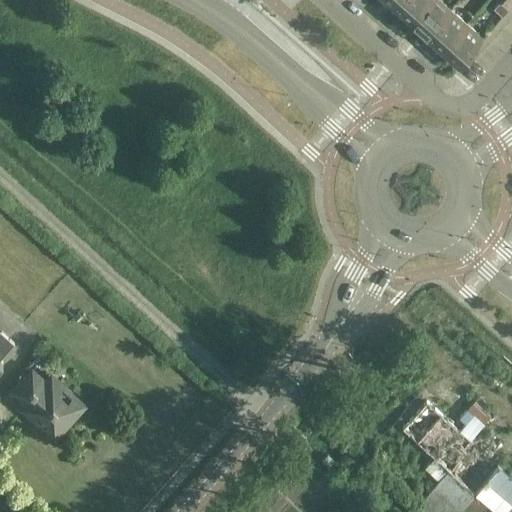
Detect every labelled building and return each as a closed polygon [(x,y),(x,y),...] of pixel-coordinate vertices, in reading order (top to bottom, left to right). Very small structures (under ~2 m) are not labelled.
[(399,0),(394,6),(410,21),(428,0),(399,0)] [(440,0),(428,0),(410,21),(426,35),(450,9),(440,0)] [(493,8),(502,16),(509,9),(499,1),(493,8)] [(450,9),(426,35),(442,50),(466,23),(450,9)] [(466,23),(442,50),(459,65),(483,38),(466,23)] [(445,322),(436,333),(454,348),(462,338),(445,322)] [(0,357),(14,342),(0,329),(0,357)] [(54,440),(88,404),(50,370),(38,384),(24,372),(6,392),(20,404),(15,409),(54,440)] [(442,511),(457,511),(474,493),(475,492),(496,511),(509,511),(511,509),(511,477),(498,466),(499,465),(485,453),(504,431),(491,419),(496,413),(478,396),(459,417),(465,423),(459,430),(426,400),(402,427),(449,469),(419,503),(429,511),(431,511),(436,506),(442,511)] [(372,446),(376,431),(360,428),(356,441),(372,446)] [(333,460),(326,454),(321,459),(328,465),(333,460)]
